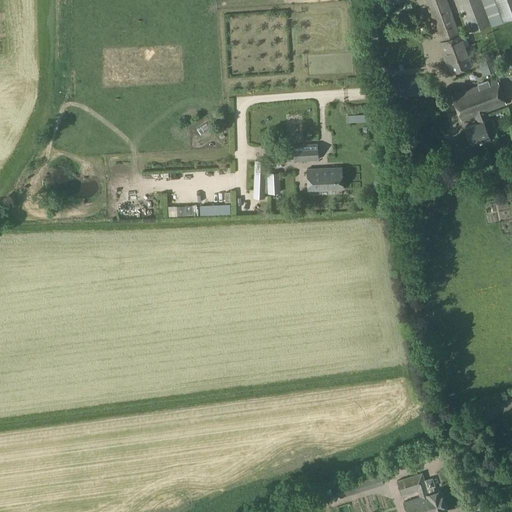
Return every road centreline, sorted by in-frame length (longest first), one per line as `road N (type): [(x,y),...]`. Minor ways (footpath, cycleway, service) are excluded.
road 1 (unclassified): [(483,511),(437,408),(414,327),(395,222),(399,145),(376,64),(370,0)]
road 2 (track): [(242,154),(97,165),(45,148),(65,93),(64,0)]
road 3 (track): [(242,154),(240,103),(384,88)]
road 4 (unknown): [(394,203),(511,163)]
